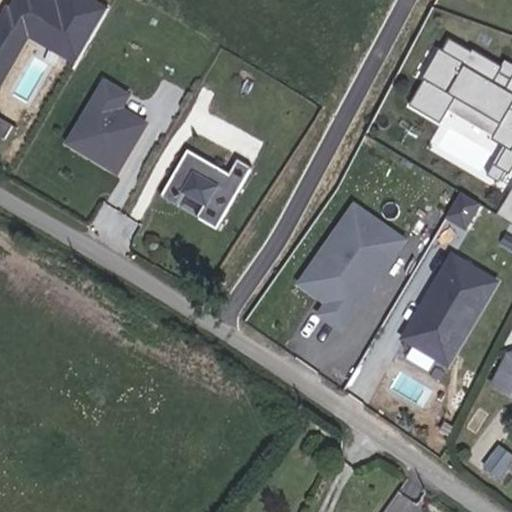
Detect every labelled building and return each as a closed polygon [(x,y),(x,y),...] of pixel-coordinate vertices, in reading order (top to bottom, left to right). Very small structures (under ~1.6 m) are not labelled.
[(53,44),(66,22),(49,11),(51,7),(39,0),(9,0),(3,11),(0,16),(0,63),(17,35),(35,46),(41,37),(53,44)] [(69,17),(51,7),(49,11),(66,22),(69,17)] [(53,44),(41,37),(35,46),(47,53),(53,44)] [(511,78),(506,85),(495,79),(498,73),(468,55),(467,57),(445,44),(438,56),(435,54),(417,84),(419,85),(404,111),(435,129),(443,115),(451,103),(496,129),(488,142),(487,144),(501,152),(508,157),(510,153),(511,150),(511,78)] [(111,174),(139,125),(114,110),(121,97),(98,83),(79,116),(83,118),(74,133),(78,149),(96,160),(94,164),(111,174)] [(496,129),(451,103),(443,115),(488,142),(496,129)] [(78,149),(74,133),(83,118),(79,116),(62,145),(94,164),(96,160),(78,149)] [(504,180),(511,166),(511,154),(510,153),(508,157),(501,152),(490,171),(500,177),(504,180)] [(207,235),(242,173),(227,164),(214,186),(205,181),(209,174),(177,156),(150,203),(168,213),(176,198),(195,208),(186,223),(207,235)] [(493,188),(500,177),(490,171),(488,169),(481,181),(493,188)] [(511,233),(511,192),(510,192),(492,221),(511,233)] [(461,234),(475,210),(456,199),(442,223),(461,234)] [(350,271),(377,233),(345,211),(291,289),(308,301),(316,289),(327,296),(311,319),(332,334),(367,283),(350,271)] [(367,283),(394,244),(377,233),(350,271),(367,283)] [(444,372),(493,289),(449,263),(400,346),(444,372)] [(511,363),(501,386),(511,391),(511,363)]
